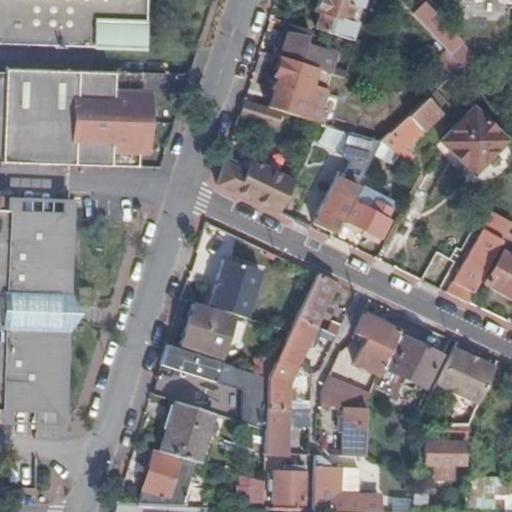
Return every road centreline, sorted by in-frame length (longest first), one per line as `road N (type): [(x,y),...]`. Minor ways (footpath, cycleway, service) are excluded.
road 1 (residential): [(180,189),(511,347)]
road 2 (residential): [(79,511),(180,189)]
road 3 (residential): [(180,189),(242,0)]
